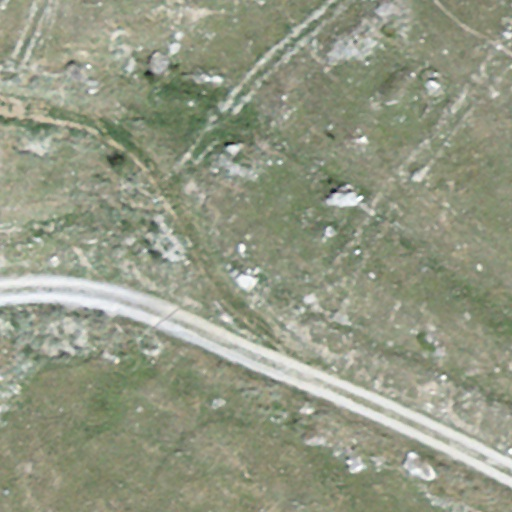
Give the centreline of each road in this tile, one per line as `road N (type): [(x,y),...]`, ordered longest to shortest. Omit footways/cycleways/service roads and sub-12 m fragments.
road 1 (track): [(0,292),(75,287),(132,303),(511,468)]
road 2 (track): [(297,374),(292,351),(230,295),(200,251),(180,197),(144,159),(107,130),(0,107)]
